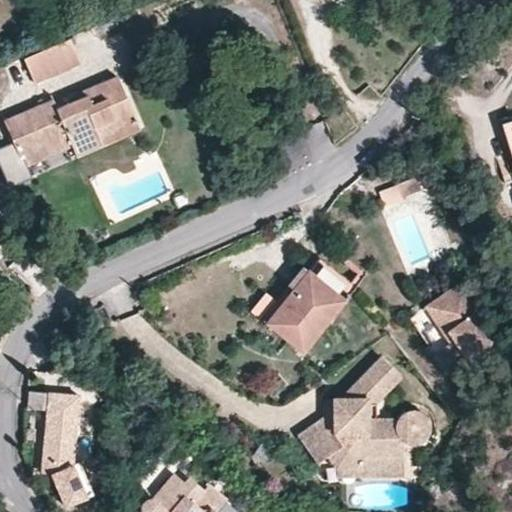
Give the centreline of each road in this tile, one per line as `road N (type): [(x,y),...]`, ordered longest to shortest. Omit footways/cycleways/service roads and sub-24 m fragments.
road 1 (residential): [(11,477),(7,401),(30,330),(50,308),(355,158),(469,0)]
road 2 (unknown): [(334,169),(293,70),(249,21),(194,30),(9,110)]
